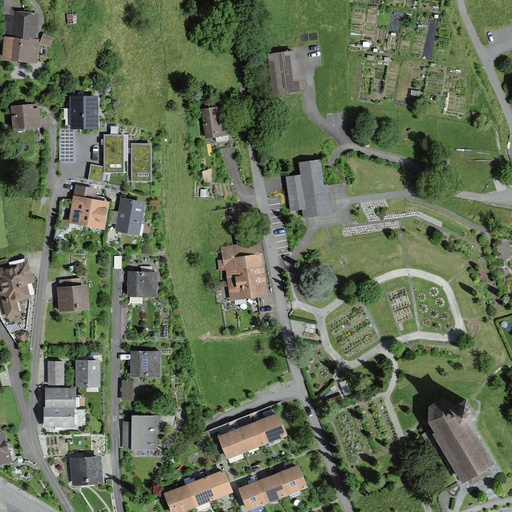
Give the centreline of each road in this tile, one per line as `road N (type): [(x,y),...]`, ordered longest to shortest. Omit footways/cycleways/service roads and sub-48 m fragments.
road 1 (residential): [(63,181),(54,195),(37,316),(31,426),(69,511)]
road 2 (residential): [(115,292),(113,442),(122,511)]
road 3 (residential): [(460,0),(511,128)]
